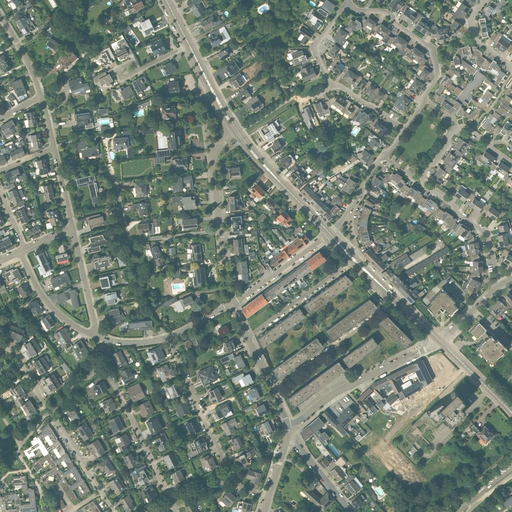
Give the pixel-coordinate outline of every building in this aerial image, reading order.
[(16,0),(13,0),(9,2),(13,9),(16,7),(18,10),(24,7),(20,1),(18,2),(16,0)] [(142,0),(133,5),(134,7),(129,10),(130,13),(144,7),(142,0)] [(204,13),(199,3),(202,1),(202,0),(191,0),(187,2),(190,8),(191,7),(197,17),(204,13)] [(330,3),(326,0),(318,11),(325,16),(328,13),(329,14),(334,6),(333,5),(334,4),(334,3),(334,2),(331,2),(330,3)] [(400,9),(404,3),(399,0),(392,0),(389,5),(395,10),(397,7),(400,9)] [(458,8),(466,13),(469,9),(464,5),(466,2),(465,2),(463,0),(462,2),(458,8)] [(495,2),(493,5),(500,9),(505,2),(506,2),(505,0),(495,0),(496,2),(495,2)] [(87,7),(89,9),(92,5),(93,5),(88,1),(84,5),(85,5),(87,7)] [(400,17),(405,21),(411,12),(408,11),(410,7),(405,4),(401,10),(404,12),(400,17)] [(499,13),(502,10),(500,9),(493,5),(492,7),(489,5),(488,7),(487,7),(485,10),(486,10),(484,13),(489,17),(494,9),(499,13)] [(455,12),(450,12),(449,13),(453,15),(455,17),(457,15),(463,18),(466,13),(458,8),(455,12)] [(318,28),(321,24),(323,21),(320,20),(322,17),(313,11),(311,13),(313,15),(309,20),(312,22),(312,23),(318,28)] [(411,12),(405,21),(410,24),(414,19),(416,20),(420,15),(416,11),(413,14),(411,12)] [(149,19),(145,21),(142,15),(131,21),(133,24),(140,21),(146,35),(154,31),(149,19)] [(420,15),(416,20),(419,22),(415,28),(420,31),(426,23),(423,21),(425,18),(420,15)] [(455,17),(453,15),(449,20),(452,22),(451,25),(451,26),(452,26),(457,30),(459,31),(459,30),(462,26),(457,22),(459,19),(455,17)] [(489,17),(486,15),(484,17),(485,18),(480,19),(480,22),(479,22),(480,26),(481,26),(481,28),(487,27),(486,21),(490,20),(491,19),(489,17)] [(205,30),(215,24),(217,23),(213,16),(201,23),(205,30)] [(372,28),(375,25),(376,23),(371,20),(372,18),(369,16),(367,20),(364,18),(361,23),(362,28),(366,27),(367,25),(372,28)] [(17,22),(21,28),(31,22),(29,18),(27,19),(25,17),(17,22)] [(362,28),(361,23),(356,20),(354,22),(352,21),(351,22),(350,21),(347,24),(348,25),(349,25),(347,28),(351,31),(352,31),(355,27),(357,28),(362,28)] [(32,21),(31,22),(21,28),(25,35),(36,28),(32,21)] [(426,23),(420,31),(425,35),(428,29),(431,31),(432,29),(434,26),(427,21),(426,23)] [(215,31),(227,24),(225,22),(213,28),(215,31)] [(309,39),(312,35),(306,31),(308,28),(303,24),(298,31),(304,35),(300,41),(305,45),(309,39)] [(380,35),(385,27),(385,26),(383,25),(382,25),(381,24),(379,26),(378,25),(377,26),(375,25),(372,28),(368,34),(371,36),(372,34),(375,36),(377,33),(380,35)] [(452,26),(451,26),(450,27),(442,29),(444,39),(450,38),(449,35),(454,34),(457,30),(452,26)] [(351,31),(347,28),(346,27),(344,30),(343,29),(342,30),(340,29),(339,30),(338,30),(336,32),(337,33),(336,33),(344,39),(347,34),(349,35),(351,31)] [(387,44),(387,42),(392,37),(389,35),(390,34),(389,33),(390,31),(388,30),(389,29),(387,27),(386,28),(385,27),(380,35),(383,37),(381,40),(387,44)] [(487,27),(481,28),(482,30),(480,31),(481,34),(482,34),(483,37),(489,36),(487,27)] [(432,29),(431,31),(428,35),(432,38),(437,37),(438,40),(444,39),(442,29),(434,30),(432,29)] [(226,39),(223,32),(215,36),(213,32),(210,34),(211,36),(208,37),(213,46),(226,39)] [(500,49),(506,40),(501,38),(503,35),(499,32),(497,35),(494,40),(497,42),(495,45),(496,46),(496,47),(497,48),(498,48),(500,49)] [(344,39),(336,33),(336,34),(335,34),(334,36),(333,38),(335,40),(334,41),(335,42),(334,44),(335,45),(339,48),(341,45),(339,44),(340,43),(344,39)] [(60,44),(57,42),(59,39),(52,35),(47,42),(46,43),(56,50),(60,44)] [(397,47),(402,39),(401,39),(402,38),(400,37),(399,37),(397,36),(396,38),(395,37),(394,38),(392,37),(387,42),(390,44),(391,42),(392,43),(397,47)] [(120,60),(124,58),(133,53),(126,38),(117,43),(119,48),(116,50),(119,57),(118,57),(120,60)] [(404,54),(408,48),(406,47),(407,45),(406,45),(407,43),(405,41),(406,41),(403,39),(403,40),(402,39),(397,47),(394,51),(400,54),(403,56),(404,54)] [(510,52),(511,48),(511,44),(506,40),(500,49),(501,50),(502,51),(502,52),(503,51),(504,52),(507,49),(510,52)] [(159,54),(163,52),(162,51),(166,49),(161,41),(151,47),(155,55),(159,53),(159,54)] [(340,48),(339,48),(335,45),(333,48),(332,47),(330,50),(331,51),(330,52),(330,53),(329,53),(328,55),(334,60),(340,59),(339,55),(336,53),(340,48)] [(455,55),(461,59),(463,57),(462,56),(463,55),(470,55),(471,58),(475,58),(477,66),(475,69),(477,70),(478,71),(480,69),(481,67),(485,61),(480,57),(482,54),(481,53),(482,52),(477,49),(474,49),(474,47),(470,48),(470,46),(469,47),(468,45),(463,47),(463,48),(458,49),(458,50),(456,54),(455,54),(455,55)] [(110,60),(109,58),(113,56),(109,48),(105,50),(105,51),(101,53),(97,61),(101,63),(100,66),(104,68),(105,66),(107,67),(113,63),(111,60),(110,60)] [(414,58),(419,51),(418,50),(419,50),(416,48),(416,49),(414,48),(413,50),(412,49),(411,50),(408,48),(404,54),(407,56),(408,54),(409,55),(408,57),(412,60),(413,58),(414,58)] [(227,58),(230,57),(228,53),(229,52),(228,49),(218,54),(221,60),(226,57),(227,58)] [(65,68),(78,58),(71,50),(59,60),(65,68)] [(298,51),(298,50),(290,50),(292,54),(291,54),(294,60),(292,60),(294,65),(307,60),(305,55),(304,55),(302,50),(298,51)] [(424,65),(427,60),(422,57),(424,54),(422,53),(420,51),(420,52),(419,51),(414,58),(418,62),(419,66),(424,65)] [(473,76),(477,71),(477,70),(475,69),(467,63),(461,59),(455,55),(453,58),(453,61),(450,61),(451,66),(450,66),(451,69),(450,69),(449,70),(454,74),(459,78),(460,76),(459,71),(457,72),(455,70),(454,65),(460,64),(465,68),(466,67),(467,70),(468,71),(467,72),(473,76)] [(230,76),(233,75),(233,74),(240,69),(237,65),(240,63),(236,58),(226,65),(228,67),(226,68),(228,71),(229,72),(228,73),(230,76)] [(340,59),(334,60),(331,64),(334,66),(332,69),(334,70),(333,71),(336,73),(337,72),(340,74),(342,71),(343,69),(339,65),(340,63),(340,59)] [(485,61),(481,67),(484,68),(486,70),(488,68),(491,70),(492,68),(499,73),(496,80),(493,84),(497,86),(505,74),(500,70),(501,68),(497,66),(498,65),(495,63),(496,62),(493,60),(490,64),(485,61)] [(11,69),(8,62),(0,65),(0,73),(1,74),(2,73),(11,69)] [(172,66),(170,62),(162,67),(167,75),(176,70),(174,65),(172,66)] [(419,76),(422,79),(424,80),(425,77),(426,78),(427,78),(429,75),(428,74),(429,72),(426,71),(428,68),(424,65),(419,66),(420,70),(422,71),(419,76)] [(311,69),(310,66),(301,69),(303,72),(301,73),(304,81),(316,76),(313,68),(311,69)] [(346,66),(343,69),(342,71),(344,73),(343,74),(344,75),(343,77),(345,78),(344,79),(347,80),(348,80),(353,73),(348,70),(347,69),(348,67),(346,66)] [(454,74),(449,70),(440,83),(441,84),(445,87),(458,97),(462,91),(457,87),(456,88),(448,83),(454,74)] [(106,75),(105,72),(93,78),(96,83),(100,81),(103,87),(108,86),(109,88),(112,86),(111,84),(110,82),(113,81),(110,74),(106,75)] [(244,83),(240,77),(242,76),(240,73),(228,80),(231,84),(233,83),(235,85),(234,86),(235,88),(236,87),(236,88),(244,83)] [(353,73),(348,80),(349,81),(348,82),(350,83),(351,83),(353,84),(354,82),(355,83),(356,82),(358,83),(363,77),(360,76),(359,77),(358,77),(358,76),(353,73)] [(412,84),(419,89),(420,88),(420,89),(422,87),(421,86),(423,84),(421,83),(422,82),(420,81),(422,79),(419,76),(415,74),(411,79),(414,81),(412,84)] [(364,75),(363,77),(358,83),(356,86),(361,90),(363,88),(364,89),(365,88),(367,89),(370,85),(372,83),(368,80),(369,78),(364,75)] [(146,87),(144,84),(148,82),(144,76),(132,82),(137,93),(141,91),(143,90),(145,92),(151,89),(149,86),(146,87)] [(14,89),(23,86),(21,79),(15,81),(14,78),(8,80),(9,83),(10,83),(10,84),(10,85),(10,86),(11,86),(11,87),(12,87),(13,87),(14,90),(14,89)] [(83,84),(81,78),(68,82),(72,93),(80,91),(81,95),(91,92),(88,82),(83,84)] [(493,84),(485,78),(483,81),(488,85),(491,88),(489,91),(487,90),(484,94),(490,99),(494,94),(498,90),(496,88),(497,86),(493,84)] [(181,87),(181,81),(173,82),(173,86),(171,87),(171,92),(179,91),(179,89),(182,88),(182,87),(181,87)] [(404,91),(410,96),(412,93),(413,94),(414,93),(416,94),(417,92),(418,93),(419,90),(419,89),(412,84),(408,89),(409,89),(408,90),(406,89),(404,91)] [(441,84),(434,93),(436,94),(434,97),(437,99),(436,100),(441,104),(440,105),(449,111),(452,107),(455,109),(459,103),(451,98),(450,100),(440,97),(441,94),(445,87),(441,84)] [(242,101),(250,95),(248,92),(250,91),(246,85),(241,89),(243,92),(238,95),(240,97),(239,98),(240,99),(241,99),(242,101)] [(370,85),(367,89),(365,92),(370,96),(371,94),(372,95),(373,94),(376,95),(378,91),(380,89),(377,88),(376,89),(375,89),(370,85)] [(23,86),(14,89),(16,92),(18,96),(26,93),(23,86)] [(134,95),(129,86),(125,88),(124,87),(123,87),(117,90),(112,89),(112,96),(117,97),(118,99),(120,99),(124,97),(125,99),(134,95)] [(378,91),(376,95),(373,98),(378,102),(380,100),(381,101),(382,100),(384,101),(388,95),(386,94),(384,95),(383,95),(378,91)] [(400,101),(407,106),(408,105),(408,106),(410,104),(409,103),(411,101),(409,100),(410,99),(408,98),(410,96),(404,91),(402,94),(404,95),(404,96),(403,96),(400,101)] [(490,99),(484,94),(480,99),(483,100),(480,103),(476,102),(471,98),(469,101),(477,107),(481,109),(482,108),(485,109),(488,104),(487,103),(490,99)] [(332,104),(337,107),(342,99),(338,96),(337,97),(336,96),(335,95),(328,99),(329,100),(326,102),(328,108),(330,108),(332,104)] [(506,95),(503,99),(504,99),(502,101),(502,102),(500,106),(511,114),(511,108),(508,106),(510,103),(509,102),(511,99),(508,96),(506,95)] [(258,99),(256,96),(247,103),(251,109),(252,108),(256,112),(262,108),(263,107),(263,106),(263,105),(263,103),(259,98),(258,99)] [(342,99),(337,107),(341,110),(340,111),(344,114),(344,113),(349,106),(346,104),(348,101),(347,100),(345,101),(342,99)] [(328,108),(326,102),(325,102),(321,103),(321,101),(314,104),(318,113),(322,112),(323,115),(330,112),(328,108)] [(407,106),(400,101),(397,106),(396,107),(394,106),(392,109),(398,113),(400,110),(401,111),(402,110),(404,111),(405,109),(406,109),(407,107),(407,106)] [(477,107),(475,110),(469,115),(463,110),(467,103),(464,101),(455,114),(458,116),(459,115),(460,115),(461,115),(466,118),(467,117),(473,120),(481,109),(477,107)] [(175,119),(176,118),(174,105),(170,106),(170,107),(162,108),(163,119),(171,119),(171,120),(172,120),(173,121),(174,121),(174,120),(175,120),(175,119)] [(349,106),(344,113),(349,116),(348,117),(351,119),(352,118),(358,110),(356,112),(354,110),(356,106),(354,105),(353,107),(350,105),(349,106)] [(511,114),(500,106),(497,109),(495,111),(492,115),(494,116),(497,119),(500,115),(501,116),(503,114),(510,118),(511,114)] [(301,114),(303,120),(309,130),(313,129),(309,119),(312,118),(313,117),(308,107),(302,109),(304,112),(301,114)] [(358,110),(352,118),(359,123),(360,124),(361,123),(364,125),(369,118),(369,117),(369,116),(368,115),(367,114),(364,112),(363,112),(362,112),(360,112),(360,113),(357,111),(358,110)] [(26,113),(28,120),(36,118),(34,111),(26,113)] [(75,115),(75,121),(77,120),(78,126),(91,124),(90,113),(75,115)] [(492,115),(490,113),(481,126),(485,128),(485,129),(487,131),(491,133),(493,130),(496,132),(500,127),(497,125),(495,128),(491,126),(492,125),(489,123),(494,116),(492,115)] [(36,118),(28,120),(24,120),(26,127),(37,125),(36,118)] [(275,138),(273,135),(278,132),(276,128),(279,125),(276,120),(278,119),(267,126),(270,131),(264,135),(268,142),(275,138)] [(384,138),(390,131),(380,124),(382,122),(378,119),(373,126),(380,130),(377,134),(384,138)] [(13,120),(7,123),(13,134),(16,133),(14,129),(13,130),(12,128),(16,126),(13,120)] [(13,134),(7,123),(1,126),(4,133),(8,131),(9,132),(8,133),(10,136),(13,134)] [(500,127),(496,132),(498,134),(500,132),(504,135),(506,133),(507,133),(509,134),(511,130),(511,124),(510,125),(509,125),(508,126),(505,124),(502,128),(500,127)] [(179,135),(179,130),(169,131),(170,143),(168,143),(169,148),(172,148),(172,149),(177,149),(176,148),(181,147),(180,139),(181,139),(180,135),(179,135)] [(31,135),(33,142),(41,140),(39,133),(31,135)] [(375,151),(379,146),(381,145),(383,141),(371,133),(368,137),(371,139),(368,145),(372,148),(372,149),(375,151)] [(127,137),(113,139),(114,149),(119,148),(120,150),(123,150),(123,148),(128,147),(127,137)] [(460,138),(457,143),(464,148),(467,143),(469,145),(471,142),(466,139),(464,141),(460,138)] [(16,150),(19,157),(25,154),(22,147),(25,146),(23,140),(20,141),(21,144),(18,145),(19,149),(16,150)] [(41,140),(33,142),(34,149),(42,147),(41,140)] [(87,142),(86,141),(83,143),(81,141),(78,143),(78,144),(79,153),(83,152),(84,157),(99,156),(97,141),(91,142),(92,147),(88,148),(88,142),(87,142)] [(275,152),(282,147),(278,141),(274,143),(275,144),(271,147),(275,152)] [(464,148),(457,143),(453,148),(458,151),(456,153),(461,157),(463,154),(461,152),(464,148)] [(4,148),(7,154),(10,153),(13,159),(19,157),(16,150),(15,147),(9,149),(8,146),(4,148)] [(371,155),(369,154),(367,152),(369,150),(365,147),(361,153),(357,153),(357,158),(360,160),(359,161),(365,165),(371,155)] [(485,162),(490,155),(485,151),(482,155),(480,154),(479,154),(477,157),(476,159),(479,161),(484,164),(485,162)] [(461,157),(456,153),(454,156),(450,153),(447,157),(454,163),(457,158),(459,160),(461,157)] [(294,160),(290,154),(287,156),(286,154),(280,159),(285,167),(294,160)] [(491,169),(495,164),(492,162),(495,158),(490,155),(485,162),(490,165),(488,167),(491,169)] [(454,163),(447,157),(443,162),(447,165),(446,168),(451,171),(453,169),(451,167),(454,163)] [(187,170),(186,158),(172,160),(172,164),(175,163),(176,168),(182,167),(182,170),(187,170)] [(38,168),(47,166),(45,159),(37,161),(38,168)] [(500,172),(505,165),(500,161),(497,166),(495,164),(491,169),(493,171),(495,169),(500,172)] [(503,178),(505,179),(507,177),(509,174),(507,172),(510,168),(505,165),(500,172),(504,175),(503,178)] [(48,173),(47,166),(38,168),(40,174),(48,173)] [(290,175),(295,179),(305,170),(302,167),(299,171),(294,166),(290,170),(292,173),(290,175)] [(241,177),(240,167),(226,169),(227,176),(229,175),(230,178),(241,177)] [(320,168),(318,170),(315,172),(318,176),(326,171),(323,167),(320,168)] [(451,171),(446,168),(444,170),(440,167),(436,172),(443,177),(447,173),(449,174),(451,171)] [(18,169),(11,171),(14,178),(19,176),(20,179),(23,178),(24,182),(28,181),(24,173),(21,175),(18,169)] [(305,170),(295,179),(297,181),(297,182),(298,183),(299,183),(309,174),(305,170)] [(15,181),(14,178),(11,171),(4,174),(7,180),(6,181),(8,184),(11,183),(10,183),(15,181)] [(443,177),(436,172),(433,177),(437,180),(435,182),(440,186),(442,183),(440,182),(443,177)] [(352,173),(349,177),(348,179),(345,179),(341,177),(338,178),(353,188),(357,182),(356,182),(359,178),(352,173)] [(386,174),(387,182),(390,182),(392,179),(397,183),(401,178),(402,177),(396,173),(395,175),(392,173),(391,175),(389,174),(386,174)] [(377,187),(378,186),(381,181),(384,183),(387,182),(386,174),(383,175),(381,177),(379,175),(377,178),(375,177),(371,182),(373,183),(377,187)] [(99,202),(94,181),(96,180),(94,175),(76,179),(78,185),(88,182),(93,203),(99,202)] [(511,186),(511,185),(511,175),(509,179),(507,177),(505,179),(503,183),(506,184),(507,182),(511,186)] [(174,191),(182,190),(182,183),(187,182),(186,181),(192,181),(192,177),(173,178),(174,191)] [(353,188),(338,178),(335,180),(344,186),(340,191),(344,194),(346,191),(350,194),(353,188)] [(403,193),(406,188),(404,186),(406,183),(404,182),(404,181),(401,179),(401,178),(397,183),(393,189),(397,191),(396,192),(401,195),(403,193)] [(305,197),(315,187),(313,185),(317,183),(315,180),(310,183),(306,185),(300,191),(305,197)] [(148,196),(146,181),(134,182),(135,187),(136,187),(136,192),(136,197),(148,196)] [(318,184),(315,187),(305,197),(310,201),(318,192),(316,191),(322,184),(320,182),(318,184)] [(378,186),(377,187),(373,183),(370,187),(371,188),(370,190),(372,192),(371,194),(376,198),(378,195),(377,195),(379,192),(378,192),(381,188),(378,186)] [(45,193),(52,191),(51,184),(43,186),(45,193)] [(249,196),(251,198),(261,188),(257,184),(250,190),(253,192),(249,196)] [(455,195),(459,198),(464,191),(460,188),(461,186),(459,184),(455,189),(457,191),(455,195)] [(15,187),(10,189),(11,191),(9,192),(11,198),(23,193),(22,190),(19,192),(17,193),(15,187)] [(406,188),(403,193),(405,195),(406,194),(408,195),(412,197),(417,190),(413,187),(413,188),(411,187),(410,188),(407,187),(406,188)] [(261,188),(251,198),(252,199),(253,200),(254,199),(255,199),(257,197),(259,199),(265,192),(261,188)] [(321,189),(318,192),(310,201),(314,205),(320,199),(322,196),(323,195),(320,193),(323,191),(321,189)] [(417,190),(412,197),(415,200),(414,201),(419,204),(423,198),(421,196),(422,195),(420,194),(421,193),(417,190)] [(54,198),(52,191),(45,193),(47,200),(54,198)] [(464,191),(459,198),(464,202),(467,197),(470,199),(473,194),(471,192),(469,194),(464,191)] [(23,193),(11,198),(14,204),(16,204),(17,207),(24,204),(25,204),(24,200),(21,201),(19,197),(21,196),(21,197),(24,196),(23,193)] [(473,194),(470,199),(472,201),(469,205),(474,209),(479,201),(474,198),(476,196),(473,194)] [(340,207),(345,202),(337,195),(333,200),(340,207)] [(195,206),(194,196),(183,198),(183,197),(180,198),(179,196),(175,197),(175,198),(172,198),(173,205),(180,204),(180,206),(185,206),(185,208),(195,206)] [(322,196),(320,199),(314,205),(318,210),(327,201),(324,198),(322,196)] [(265,203),(269,207),(275,202),(270,197),(265,203)] [(423,198),(419,204),(424,208),(425,206),(428,209),(427,210),(433,201),(430,199),(429,200),(427,198),(426,200),(423,198)] [(327,201),(318,210),(323,214),(328,208),(330,205),(329,204),(331,202),(328,199),(327,201)] [(363,205),(370,209),(373,205),(374,205),(375,206),(377,203),(371,199),(369,201),(367,200),(363,205)] [(242,201),(230,203),(231,210),(242,208),(245,208),(244,201),(242,201)] [(433,201),(427,210),(431,212),(430,213),(433,214),(432,215),(434,217),(440,209),(437,208),(438,206),(436,205),(437,204),(433,201)] [(479,201),(474,209),(479,212),(482,208),(484,210),(486,207),(488,204),(485,203),(484,205),(479,201)] [(275,202),(269,207),(274,213),(280,207),(275,202)] [(488,204),(486,207),(488,209),(485,213),(490,217),(495,210),(490,206),(492,204),(489,202),(488,204)] [(147,215),(146,203),(139,204),(132,205),(133,209),(139,208),(140,215),(147,215)] [(24,204),(17,207),(18,210),(17,211),(19,217),(31,212),(30,210),(27,211),(27,212),(26,212),(24,208),(25,207),(24,204)] [(331,212),(335,215),(340,209),(336,205),(332,209),(333,210),(331,212)] [(361,208),(360,212),(368,214),(369,211),(370,212),(371,209),(370,209),(363,205),(362,205),(361,207),(361,208)] [(328,208),(323,214),(329,220),(335,215),(331,212),(333,210),(332,209),(330,210),(328,208)] [(259,223),(266,216),(265,215),(269,211),(267,209),(256,220),(259,223)] [(440,209),(434,217),(437,219),(438,218),(440,219),(444,221),(449,214),(445,211),(445,212),(443,211),(442,211),(440,209)] [(50,219),(58,217),(57,210),(48,212),(50,219)] [(280,223),(288,215),(283,210),(274,220),(276,221),(277,220),(280,223)] [(495,210),(490,217),(495,220),(498,216),(500,218),(504,213),(501,211),(500,213),(495,210)] [(34,211),(31,212),(19,217),(22,224),(29,221),(27,216),(29,216),(35,214),(34,211)] [(369,214),(368,214),(360,212),(359,211),(359,214),(358,218),(367,220),(367,217),(368,217),(369,214)] [(101,216),(100,214),(92,216),(92,215),(90,216),(77,219),(77,222),(88,220),(90,226),(104,222),(103,216),(101,216)] [(449,214),(444,221),(447,224),(446,225),(448,227),(447,228),(450,230),(451,228),(455,223),(452,222),(454,219),(452,218),(453,217),(449,214)] [(280,223),(279,224),(281,227),(285,223),(287,226),(293,220),(288,215),(280,223)] [(232,218),(232,224),(243,223),(243,220),(246,220),(246,216),(232,218)] [(58,217),(50,219),(51,223),(46,224),(47,229),(53,228),(52,225),(60,223),(58,217)] [(184,228),(197,226),(197,218),(183,220),(184,228)] [(37,227),(32,229),(35,236),(42,233),(39,227),(42,225),(40,220),(35,222),(37,227)] [(500,232),(501,231),(507,230),(508,229),(507,224),(509,223),(508,220),(502,221),(503,224),(498,226),(500,232)] [(243,223),(232,224),(233,232),(242,231),(242,234),(248,233),(247,227),(244,227),(243,223)] [(459,235),(465,226),(461,224),(461,225),(459,223),(458,225),(455,223),(451,228),(454,230),(453,231),(459,235)] [(138,233),(149,231),(148,224),(138,225),(138,233)] [(296,235),(303,230),(300,226),(294,230),(293,231),(296,235)] [(459,235),(465,239),(465,238),(468,240),(473,238),(474,237),(473,236),(469,233),(470,231),(468,230),(469,229),(465,226),(459,235)] [(35,236),(32,229),(25,232),(28,239),(35,236)] [(507,230),(501,231),(502,234),(497,235),(499,241),(507,239),(506,233),(508,233),(507,230)] [(367,231),(359,233),(359,237),(360,239),(368,237),(369,236),(368,234),(367,234),(367,231)] [(89,253),(101,250),(100,245),(107,243),(102,234),(90,237),(92,246),(88,247),(89,253)] [(305,234),(299,239),(304,245),(310,241),(305,234)] [(304,245),(299,239),(297,237),(295,238),(294,238),(292,235),(290,237),(292,240),(299,249),(304,245)] [(2,239),(3,242),(7,248),(13,245),(11,240),(11,239),(10,236),(8,236),(2,239)] [(368,237),(360,239),(363,246),(365,244),(367,247),(373,243),(372,240),(370,241),(368,237)] [(366,257),(366,256),(385,245),(381,238),(377,241),(379,245),(373,248),(373,250),(371,251),(369,249),(362,253),(366,257)] [(468,244),(470,249),(479,247),(477,241),(475,242),(474,242),(473,238),(468,240),(465,242),(467,244),(468,244)] [(507,239),(499,241),(500,247),(505,245),(506,248),(511,247),(511,244),(509,244),(507,239)] [(299,249),(292,240),(289,242),(288,240),(286,241),(294,252),(299,249)] [(294,252),(286,241),(284,243),(287,247),(285,249),(289,256),(294,252)] [(65,253),(63,244),(58,246),(60,254),(56,255),(57,262),(61,261),(62,264),(67,263),(67,260),(68,259),(67,253),(65,253)] [(191,253),(201,252),(204,252),(203,247),(203,246),(203,245),(202,245),(201,245),(200,245),(200,244),(190,245),(191,253)] [(245,245),(235,246),(236,253),(243,252),(243,253),(249,252),(248,245),(245,245)] [(369,260),(376,256),(376,255),(382,251),(387,248),(385,245),(366,256),(366,257),(369,260)] [(397,263),(399,265),(400,268),(429,251),(426,245),(408,256),(397,263)] [(158,266),(163,264),(160,257),(162,257),(157,246),(150,249),(158,266)] [(470,255),(470,257),(470,258),(478,257),(477,254),(478,253),(480,252),(479,247),(470,249),(466,250),(467,254),(468,255),(470,255)] [(289,256),(285,249),(279,253),(284,259),(289,256)] [(503,261),(508,264),(511,257),(511,256),(508,254),(509,252),(506,250),(503,255),(506,257),(503,261)] [(44,274),(52,271),(46,258),(48,258),(47,256),(48,255),(46,251),(36,255),(42,269),(39,270),(41,275),(44,273),(44,274)] [(307,262),(312,269),(326,259),(321,253),(319,251),(314,256),(313,255),(311,257),(306,261),(307,262)] [(114,267),(112,261),(110,252),(102,254),(103,256),(91,259),(92,262),(93,261),(95,268),(99,267),(99,270),(101,270),(106,270),(105,269),(114,267)] [(201,259),(201,252),(191,253),(192,261),(201,259)] [(284,259),(279,253),(274,256),(279,263),(284,259)] [(375,266),(384,260),(388,258),(386,254),(379,259),(376,256),(369,260),(375,266)] [(391,266),(397,263),(408,256),(406,254),(396,260),(390,264),(391,266)] [(279,263),(274,256),(269,260),(274,267),(279,263)] [(478,257),(470,258),(471,261),(473,261),(473,267),(482,266),(482,261),(480,261),(479,260),(478,257)] [(274,267),(269,260),(268,258),(265,261),(263,258),(261,260),(269,270),(274,267)] [(237,262),(237,268),(247,267),(246,259),(241,260),(241,261),(237,262)] [(384,260),(375,266),(380,271),(386,266),(389,265),(384,260)] [(312,269),(307,262),(302,265),(307,272),(312,269)] [(173,273),(180,272),(179,268),(180,268),(179,263),(171,264),(172,269),(173,273)] [(388,279),(394,272),(392,270),(399,265),(397,263),(391,266),(382,272),(381,273),(388,279)] [(307,272),(302,265),(297,268),(303,275),(307,272)] [(482,266),(473,267),(473,272),(471,272),(471,275),(478,276),(479,273),(480,272),(483,272),(482,266)] [(21,275),(17,268),(11,271),(11,270),(4,273),(8,281),(14,279),(16,282),(15,283),(16,285),(19,283),(18,281),(22,279),(21,275)] [(197,269),(194,269),(195,277),(193,277),(194,287),(202,286),(202,282),(205,282),(205,278),(206,278),(205,268),(197,269)] [(303,275),(297,268),(293,271),(298,279),(303,275)] [(298,279),(293,271),(289,275),(294,282),(298,279)] [(396,288),(403,282),(404,281),(397,274),(397,275),(394,272),(388,279),(390,281),(396,288)] [(66,284),(70,282),(66,273),(51,280),(54,286),(61,283),(62,284),(65,282),(66,284)] [(99,278),(102,288),(111,286),(109,281),(116,279),(115,274),(99,278)] [(294,282),(289,275),(284,278),(290,285),(294,282)] [(332,285),(338,293),(352,282),(348,277),(347,278),(345,275),(340,279),(339,278),(337,280),(332,285)] [(478,276),(471,275),(470,278),(472,278),(469,283),(478,287),(480,282),(478,281),(477,280),(478,276)] [(408,286),(417,280),(419,279),(418,276),(406,283),(407,284),(406,285),(403,282),(396,288),(401,293),(408,286)] [(290,285),(284,278),(280,281),(285,288),(290,285)] [(405,297),(412,291),(410,289),(417,284),(417,280),(408,286),(401,293),(405,297)] [(285,288),(280,281),(275,284),(281,292),(285,288)] [(478,287),(469,283),(467,288),(465,287),(464,289),(469,295),(472,292),(473,291),(476,292),(478,287)] [(25,297),(30,293),(24,284),(18,288),(21,293),(22,292),(25,297)] [(281,292),(275,284),(271,287),(276,295),(281,292)] [(323,303),(338,293),(332,285),(326,289),(326,288),(323,290),(323,291),(317,295),(323,303)] [(276,295),(271,287),(267,291),(272,298),(276,295)] [(453,311),(457,307),(453,303),(455,301),(443,289),(443,288),(442,287),(441,288),(441,289),(429,301),(431,303),(427,307),(431,311),(430,313),(434,316),(438,313),(436,311),(439,308),(441,310),(443,310),(445,308),(448,311),(446,313),(450,316),(454,313),(453,311)] [(64,292),(56,296),(60,303),(59,302),(64,300),(64,301),(65,301),(64,300),(71,297),(71,298),(74,308),(79,307),(76,296),(76,293),(75,290),(71,291),(70,288),(64,291),(64,292)] [(117,297),(116,291),(103,294),(105,300),(107,300),(108,304),(114,303),(115,304),(117,302),(118,302),(120,300),(118,297),(117,297)] [(267,291),(262,294),(267,301),(272,298),(267,291)] [(412,291),(405,297),(411,303),(424,293),(422,291),(417,294),(416,295),(412,291)] [(262,294),(257,297),(254,299),(252,301),(258,309),(268,302),(267,301),(262,294)] [(323,303),(317,295),(311,299),(309,301),(304,305),(310,313),(323,303)] [(194,302),(191,296),(178,301),(176,297),(163,303),(165,307),(169,304),(170,305),(175,303),(179,312),(191,307),(190,304),(194,302)] [(356,309),(362,317),(368,313),(370,311),(376,307),(373,302),(372,302),(370,299),(356,309)] [(504,301),(502,299),(503,300),(501,302),(500,302),(498,300),(494,304),(501,311),(503,308),(504,309),(505,309),(506,310),(509,307),(504,301)] [(37,303),(35,300),(29,304),(32,311),(31,311),(34,316),(38,314),(43,312),(38,303),(37,303)] [(258,309),(252,301),(249,303),(249,302),(247,304),(242,308),(243,310),(242,310),(247,317),(258,309)] [(501,311),(494,304),(490,308),(492,310),(492,311),(490,313),(490,312),(497,319),(500,316),(499,315),(499,314),(498,313),(501,311)] [(119,312),(119,308),(109,310),(110,317),(113,317),(114,319),(114,321),(115,323),(117,322),(118,324),(121,322),(120,321),(125,318),(122,311),(119,312)] [(285,318),(291,326),(305,316),(299,309),(294,312),(291,314),(285,318)] [(362,317),(356,309),(342,319),(348,327),(354,323),(356,322),(356,321),(362,317)] [(45,317),(44,315),(36,319),(38,322),(42,320),(47,329),(55,324),(50,315),(45,317)] [(391,335),(398,328),(392,322),(393,322),(391,320),(386,316),(379,323),(391,335)] [(140,321),(128,322),(129,330),(152,328),(152,320),(151,320),(151,317),(140,318),(140,321)] [(291,326),(285,318),(279,323),(279,322),(277,324),(271,329),(277,337),(291,326)] [(348,327),(342,319),(327,330),(333,338),(339,333),(340,334),(342,332),(348,327)] [(487,331),(486,330),(479,322),(470,331),(474,335),(471,337),(475,340),(477,338),(480,335),(481,336),(482,335),(484,337),(483,338),(484,339),(476,348),(479,351),(477,354),(481,357),(483,355),(487,360),(486,361),(491,366),(495,362),(494,360),(499,355),(502,357),(505,354),(503,351),(506,348),(506,347),(498,339),(497,340),(496,339),(496,338),(488,329),(487,331)] [(14,338),(18,328),(12,325),(8,335),(14,338)] [(221,336),(229,332),(226,326),(218,330),(221,336)] [(25,330),(18,328),(14,338),(17,339),(16,341),(19,342),(20,340),(25,330)] [(398,328),(391,335),(404,348),(411,341),(407,336),(405,334),(398,328)] [(67,334),(64,329),(55,334),(58,338),(62,345),(61,345),(63,348),(70,344),(68,341),(71,339),(68,334),(67,334)] [(277,337),(271,329),(265,333),(263,334),(263,335),(258,338),(260,341),(259,342),(263,347),(277,337)] [(26,347),(28,350),(37,344),(34,338),(31,334),(27,338),(29,341),(25,344),(26,347)] [(188,351),(199,345),(195,336),(183,342),(188,351)] [(358,348),(363,355),(378,345),(372,337),(367,341),(366,340),(364,342),(365,342),(358,348)] [(301,349),(307,357),(313,353),(315,351),(322,346),(316,338),(301,349)] [(236,347),(233,340),(226,343),(224,343),(222,348),(216,351),(218,355),(226,352),(236,347)] [(81,359),(89,353),(81,341),(73,346),(81,359)] [(37,344),(28,350),(32,356),(41,350),(37,344)] [(153,364),(165,358),(160,347),(149,352),(152,358),(151,359),(153,364)] [(363,355),(358,348),(350,353),(350,352),(348,354),(343,358),(349,366),(363,355)] [(307,357),(301,349),(286,359),(292,367),(298,363),(299,363),(301,362),(301,361),(307,357)] [(125,361),(120,350),(113,354),(118,364),(124,362),(126,365),(128,364),(126,360),(125,361)] [(234,357),(232,354),(220,360),(222,365),(234,359),(239,368),(245,365),(240,355),(234,357)] [(37,368),(46,362),(43,356),(33,362),(37,368)] [(292,367),(286,359),(273,369),(276,372),(275,373),(278,377),(284,373),(284,374),(287,372),(292,367)] [(423,391),(421,387),(432,381),(422,360),(404,368),(387,377),(389,382),(393,389),(394,393),(398,398),(399,401),(409,395),(411,398),(423,391)] [(50,368),(46,362),(37,368),(41,374),(42,373),(50,368)] [(325,371),(331,380),(345,371),(338,362),(333,365),(330,367),(331,367),(325,371)] [(169,370),(167,365),(158,369),(163,381),(175,376),(172,368),(169,370)] [(204,385),(217,379),(211,366),(199,372),(204,385)] [(125,383),(134,379),(129,368),(121,372),(124,378),(123,378),(125,383)] [(331,380),(325,371),(319,376),(318,375),(316,377),(313,380),(319,389),(331,380)] [(44,379),(48,385),(57,379),(53,373),(44,379)] [(244,376),(243,373),(233,378),(235,382),(241,379),(242,381),(243,380),(245,385),(253,382),(249,374),(244,376)] [(389,382),(387,377),(374,384),(370,387),(378,396),(381,399),(385,405),(388,402),(389,405),(398,398),(394,393),(386,399),(384,396),(379,389),(383,387),(388,393),(393,389),(389,382)] [(57,379),(48,385),(51,391),(61,385),(57,379)] [(319,389),(313,380),(309,383),(309,382),(307,384),(301,389),(308,398),(319,389)] [(99,394),(107,390),(103,381),(95,385),(99,394)] [(177,387),(175,382),(166,387),(171,398),(183,393),(179,385),(177,387)] [(15,394),(23,389),(19,383),(14,387),(12,384),(7,387),(9,391),(12,390),(15,394)] [(134,401),(144,396),(139,384),(130,388),(132,391),(130,392),(134,401)] [(253,401),(260,397),(255,387),(249,390),(253,401)] [(370,394),(375,399),(378,396),(370,387),(356,400),(362,406),(368,400),(366,398),(370,394)] [(212,402),(222,398),(217,388),(208,392),(212,402)] [(17,404),(22,400),(21,398),(26,394),(23,389),(15,394),(18,399),(15,400),(17,404)] [(308,398),(301,389),(295,393),(295,392),(292,394),(293,395),(288,398),(294,407),(308,398)] [(461,397),(456,391),(455,392),(454,391),(450,393),(452,395),(443,403),(442,402),(426,412),(427,412),(406,432),(405,434),(405,436),(405,438),(406,440),(412,445),(415,442),(419,445),(445,419),(451,425),(465,412),(464,410),(460,406),(459,406),(464,401),(461,397)] [(113,402),(111,398),(103,402),(105,406),(103,407),(105,413),(109,411),(116,408),(113,402)] [(180,416),(190,412),(186,405),(188,404),(186,399),(174,405),(180,416)] [(380,409),(385,405),(381,399),(378,402),(375,404),(376,405),(380,409)] [(25,410),(33,405),(30,400),(24,403),(22,400),(17,404),(19,407),(22,405),(25,410)] [(144,417),(154,412),(149,400),(139,405),(143,412),(142,413),(144,417)] [(368,400),(362,406),(367,411),(372,416),(378,411),(368,400)] [(81,416),(75,407),(78,405),(76,402),(72,404),(73,405),(65,410),(67,413),(69,412),(70,415),(70,416),(73,422),(81,416)] [(219,418),(226,415),(225,413),(229,411),(226,403),(215,408),(219,418)] [(258,416),(267,412),(264,404),(255,409),(256,412),(258,416)] [(33,405),(25,410),(28,415),(25,416),(27,420),(33,416),(31,414),(36,411),(33,405)] [(358,416),(349,407),(345,411),(354,420),(358,416)] [(338,424),(326,410),(322,413),(335,427),(336,426),(344,435),(347,433),(338,424)] [(341,415),(350,424),(354,420),(345,411),(341,415)] [(336,419),(345,428),(350,424),(341,415),(336,419)] [(115,432),(124,428),(118,416),(109,421),(115,432)] [(319,416),(308,426),(322,443),(329,437),(324,431),(321,433),(318,429),(325,423),(319,416)] [(163,429),(157,418),(147,423),(149,429),(150,428),(153,434),(163,429)] [(237,423),(235,418),(230,420),(222,424),(227,435),(235,431),(232,425),(237,423)] [(192,434),(200,430),(195,419),(187,423),(192,434)] [(260,435),(269,431),(268,429),(271,428),(272,430),(275,429),(273,424),(274,423),(272,419),(256,426),(260,435)] [(88,438),(93,435),(85,422),(77,428),(83,438),(86,436),(88,438)] [(48,435),(53,443),(54,444),(59,441),(48,424),(41,429),(43,433),(38,436),(38,437),(40,440),(48,435)] [(183,430),(180,424),(174,426),(177,433),(183,430)] [(480,431),(473,424),(469,428),(472,431),(473,429),(485,443),(490,439),(492,441),(495,437),(486,428),(486,429),(484,427),(480,431)] [(322,443),(308,426),(306,427),(300,432),(304,441),(309,437),(325,457),(330,453),(322,443)] [(130,442),(126,434),(120,437),(118,434),(114,436),(118,444),(120,444),(123,451),(130,447),(128,443),(130,442)] [(160,451),(170,446),(165,435),(156,439),(160,447),(159,447),(160,451)] [(234,450),(243,446),(240,439),(242,438),(241,435),(230,440),(234,450)] [(48,452),(46,448),(44,445),(41,440),(41,441),(40,440),(38,437),(36,438),(36,437),(33,438),(34,440),(31,442),(33,445),(24,451),(29,459),(35,455),(33,451),(39,447),(44,456),(49,453),(48,452)] [(199,453),(208,449),(203,438),(194,442),(199,453)] [(59,441),(54,444),(53,443),(48,447),(46,448),(48,452),(56,447),(61,456),(61,457),(66,453),(59,441)] [(98,447),(95,441),(88,446),(91,452),(93,451),(97,457),(105,452),(101,445),(98,447)] [(255,454),(252,449),(244,453),(243,450),(237,453),(239,457),(236,458),(238,463),(241,461),(243,466),(249,463),(247,458),(255,454)] [(179,463),(174,452),(163,457),(166,462),(166,461),(170,468),(179,463)] [(43,467),(41,464),(47,460),(52,469),(57,466),(56,465),(54,461),(49,453),(44,456),(32,464),(36,471),(43,467)] [(61,457),(61,456),(54,461),(56,465),(64,460),(69,469),(74,466),(66,453),(61,457)] [(133,458),(131,453),(124,457),(129,467),(140,462),(137,456),(133,458)] [(209,458),(208,455),(201,458),(203,465),(206,464),(208,470),(216,467),(212,457),(209,458)] [(336,461),(335,463),(337,466),(335,467),(333,469),(334,470),(332,471),(332,470),(330,472),(335,477),(334,477),(335,478),(335,477),(337,480),(337,481),(338,481),(347,475),(341,467),(346,463),(341,456),(336,461)] [(335,463),(336,461),(335,459),(329,463),(325,458),(319,463),(323,468),(328,465),(330,467),(335,463)] [(115,471),(107,459),(98,465),(101,470),(104,468),(108,475),(115,471)] [(55,473),(60,482),(65,479),(64,477),(62,473),(57,466),(52,469),(40,477),(44,484),(46,483),(48,482),(51,480),(49,477),(55,473)] [(69,469),(62,473),(64,477),(72,473),(77,481),(82,478),(74,466),(69,469)] [(149,480),(142,466),(135,470),(136,473),(132,475),(135,479),(139,478),(142,479),(142,480),(143,480),(144,483),(149,480)] [(182,483),(180,480),(184,478),(180,470),(172,474),(176,482),(177,485),(182,483)] [(258,483),(261,474),(249,470),(246,477),(251,479),(251,481),(258,483)] [(359,489),(352,480),(354,478),(351,474),(346,479),(349,482),(344,486),(346,488),(346,487),(353,494),(359,489)] [(12,486),(22,485),(22,484),(27,483),(26,475),(21,476),(21,479),(11,480),(12,486)] [(126,488),(118,476),(108,482),(111,487),(113,486),(117,493),(126,488)] [(320,501),(308,489),(318,481),(314,476),(300,488),(324,510),(334,500),(328,492),(320,501)] [(71,489),(73,491),(80,486),(84,492),(80,495),(82,497),(90,491),(82,478),(77,481),(70,486),(71,489)] [(68,483),(65,479),(60,482),(59,483),(62,487),(68,483)] [(22,484),(22,485),(22,491),(25,491),(25,493),(29,493),(30,503),(21,505),(21,508),(35,506),(35,503),(36,503),(34,489),(28,490),(27,483),(22,484)] [(149,502),(152,501),(158,498),(152,486),(144,490),(149,502)] [(369,497),(374,494),(370,489),(365,492),(369,497)] [(228,507),(236,497),(228,491),(220,500),(228,507)] [(2,501),(6,501),(15,500),(16,509),(21,508),(21,505),(19,493),(16,493),(16,492),(13,492),(13,494),(4,495),(4,496),(2,497),(2,501)] [(352,502),(356,508),(366,500),(362,494),(352,502)] [(506,507),(511,502),(511,494),(502,501),(506,507)] [(126,511),(127,511),(134,508),(131,502),(133,501),(129,495),(122,499),(125,503),(122,505),(126,511)] [(187,511),(197,511),(193,503),(196,502),(194,498),(187,501),(189,505),(186,507),(188,511),(187,511)] [(80,509),(82,511),(84,511),(91,508),(93,511),(100,511),(96,504),(95,505),(93,501),(80,509)] [(249,511),(252,504),(243,501),(241,509),(242,509),(241,511),(249,511)]
